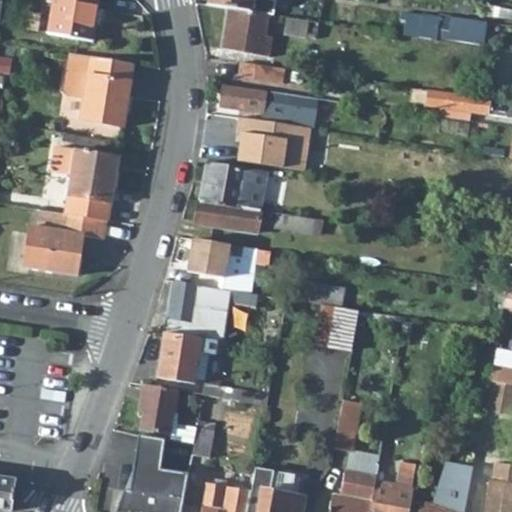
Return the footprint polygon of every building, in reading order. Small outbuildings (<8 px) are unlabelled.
[(98,0),(47,0),(47,1),(52,1),(47,33),(92,41),(98,0)] [(207,0),(207,5),(228,9),(252,12),(253,0),(207,0)] [(511,9),(484,4),(482,16),(511,16),(511,9)] [(252,12),(228,9),(222,49),(269,56),(272,36),(266,36),(269,15),(251,13),(252,12)] [(437,16),(400,12),(399,19),(405,20),(402,35),(435,40),(435,37),(482,44),(484,33),(487,33),(489,22),(439,14),(437,16)] [(308,21),(286,18),(284,34),(305,38),(308,21)] [(83,97),(80,119),(123,127),(130,82),(134,64),(70,54),(64,89),(68,95),(83,97)] [(283,68),(241,62),(239,76),(281,82),(283,68)] [(315,98),(224,84),(221,106),(263,112),(264,104),(313,112),(315,98)] [(511,102),(427,91),(425,105),(440,107),(471,112),(511,117),(511,102)] [(326,110),(341,112),(343,103),(315,98),(313,112),(325,114),(326,110)] [(471,112),(440,107),(439,117),(469,121),(471,112)] [(264,121),(219,114),(214,151),(236,155),(239,135),(261,138),(262,134),(264,121)] [(283,124),(265,121),(263,134),(281,137),(283,124)] [(104,140),(63,133),(62,141),(102,148),(104,140)] [(118,157),(55,147),(51,169),(71,173),(64,214),(105,220),(107,221),(118,157)] [(266,173),(205,163),(199,201),(259,210),(260,210),(266,173)] [(259,210),(199,201),(195,224),(216,227),(215,235),(238,239),(239,231),(256,234),(259,210)] [(64,214),(39,210),(36,227),(29,226),(22,266),(76,275),(82,235),(102,239),(105,220),(64,214)] [(322,220),(275,213),(273,227),(320,234),(322,220)] [(504,218),(469,213),(467,227),(501,232),(504,218)] [(257,249),(192,239),(187,271),(220,277),(218,288),(251,293),(255,263),(268,265),(270,251),(257,249)] [(218,288),(173,281),(167,318),(164,317),(162,332),(164,333),(216,341),(223,342),(229,302),(250,306),(252,294),(251,293),(218,288)] [(343,291),(290,283),(288,299),(296,300),(322,304),(340,307),(343,291)] [(511,287),(506,287),(506,288),(502,306),(511,308),(511,287)] [(340,307),(322,304),(314,344),(351,350),(358,310),(340,307)] [(412,322),(404,321),(401,337),(410,338),(412,322)] [(216,341),(164,333),(157,377),(193,383),(194,379),(204,380),(209,353),(214,354),(216,341)] [(277,350),(270,349),(268,360),(275,361),(277,350)] [(511,352),(498,350),(495,365),(511,368),(511,352)] [(511,368),(495,365),(492,381),(511,384),(511,368)] [(511,384),(492,381),(490,381),(485,410),(511,415),(511,384)] [(177,390),(143,384),(139,404),(144,404),(140,430),(170,435),(173,414),(177,390)] [(251,392),(205,384),(203,395),(249,403),(251,392)] [(361,403),(342,400),(334,448),(348,451),(353,452),(361,403)] [(178,415),(173,414),(170,435),(169,440),(193,444),(196,429),(176,425),(178,415)] [(214,431),(197,428),(196,429),(193,444),(192,455),(209,458),(214,431)] [(164,439),(138,434),(129,491),(155,495),(159,469),(160,470),(164,439)] [(344,471),(376,476),(379,456),(353,452),(348,451),(344,471)] [(396,485),(375,481),(369,511),(406,511),(409,501),(415,464),(400,462),(396,485)] [(463,511),(464,511),(468,489),(472,467),(445,462),(432,505),(419,503),(417,511),(463,511)] [(511,511),(511,464),(494,462),(491,479),(488,479),(483,511),(511,511)] [(155,495),(129,491),(123,490),(115,511),(181,511),(188,473),(160,470),(159,469),(155,495)] [(304,478),(255,469),(255,472),(251,491),(247,511),(302,511),(305,498),(300,497),(304,478)] [(255,472),(245,470),(242,490),(251,491),(255,472)] [(376,476),(344,471),(340,495),(331,493),(328,511),(369,511),(375,481),(376,476)] [(15,479),(0,477),(0,509),(10,511),(15,479)] [(242,490),(207,483),(201,511),(247,511),(251,491),(242,490)]
